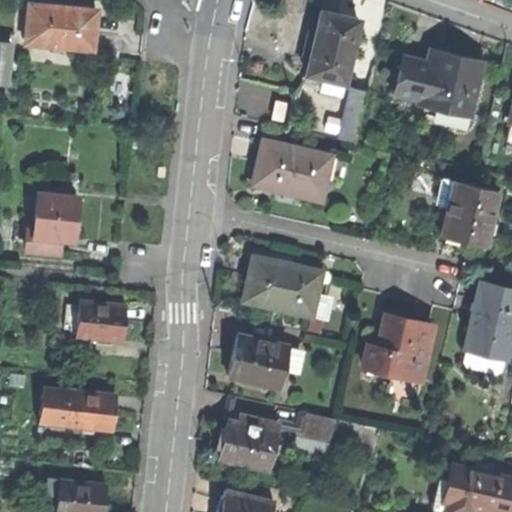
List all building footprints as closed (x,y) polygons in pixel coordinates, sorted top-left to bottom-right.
[(73,47),(93,49),(96,9),(29,3),(25,43),(73,47)] [(338,93),(341,81),(344,82),(357,20),(320,11),(309,57),(308,73),(322,76),(319,88),(338,93)] [(10,42),(0,40),(0,83),(6,84),(10,42)] [(429,49),(424,68),(427,69),(426,76),(434,78),(441,52),(429,49)] [(437,107),(464,113),(470,115),(482,62),(460,56),(441,52),(434,78),(426,76),(427,69),(424,68),(401,63),(393,97),(417,103),(437,107)] [(338,139),(355,143),(367,91),(350,86),(338,139)] [(271,118),(282,120),(286,103),(276,100),(271,118)] [(461,125),(464,113),(437,107),(434,118),(461,125)] [(326,176),(331,155),(262,139),(255,168),(251,184),(320,200),(326,176)] [(331,155),(326,176),(338,179),(343,158),(331,155)] [(436,197),(449,200),(453,180),(441,178),(436,197)] [(497,190),(453,180),(449,200),(441,234),(445,235),(445,237),(452,239),(459,240),(459,239),(485,244),(497,190)] [(43,186),(43,194),(68,197),(69,193),(69,189),(43,186)] [(34,230),(34,234),(59,236),(72,238),(76,198),(68,197),(43,194),(38,194),(34,230)] [(15,228),(14,242),(27,244),(28,233),(34,234),(34,230),(15,228)] [(59,236),(34,234),(28,233),(27,244),(27,250),(58,253),(59,236)] [(243,299),(310,314),(314,295),(320,270),(252,256),(248,275),(243,299)] [(466,348),(503,356),(504,357),(511,324),(511,288),(480,281),(476,295),(464,347),(466,348)] [(314,295),(310,314),(325,317),(329,298),(314,295)] [(79,308),(65,306),(62,330),(76,332),(75,338),(120,342),(122,322),(124,305),(79,301),(79,308)] [(391,372),(420,378),(432,324),(408,319),(385,313),(377,346),(367,344),(362,365),(391,372)] [(279,387),(283,367),(288,346),(237,334),(232,356),(227,375),(279,387)] [(288,346),(283,367),(294,369),(299,348),(288,346)] [(500,369),(503,356),(466,348),(462,360),(465,365),(495,372),(500,369)] [(420,378),(391,372),(387,388),(415,395),(420,378)] [(37,421),(64,425),(69,388),(41,385),(37,421)] [(69,388),(64,425),(111,430),(113,410),(115,394),(69,388)] [(221,418),(226,420),(227,418),(237,420),(239,413),(232,411),(235,395),(226,393),(221,418)] [(333,418),(302,411),(299,422),(298,428),(330,435),(333,418)] [(218,457),(267,468),(277,426),(278,421),(239,413),(237,420),(227,418),(226,420),(222,437),(218,457)] [(278,418),(278,421),(277,426),(298,431),(298,428),(299,422),(278,418)] [(325,456),(330,435),(298,428),(298,431),(294,449),(325,456)] [(511,483),(511,480),(450,467),(446,488),(436,486),(428,510),(433,511),(470,511),(471,510),(481,511),(505,511),(509,499),(511,483)] [(45,494),(58,495),(60,479),(47,477),(45,494)] [(105,483),(60,479),(58,495),(56,511),(101,511),(103,499),(105,483)] [(269,511),(272,502),(225,490),(220,510),(219,511),(269,511)]
